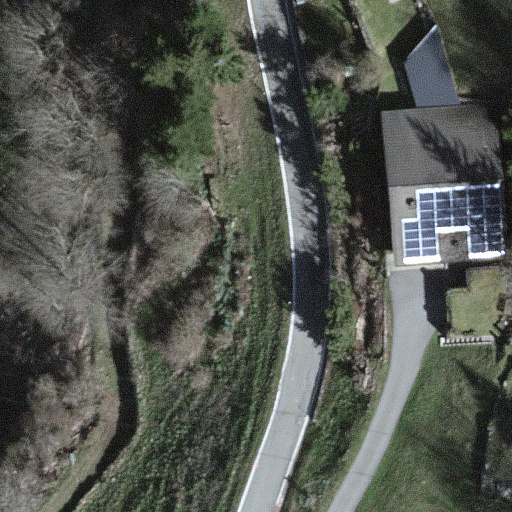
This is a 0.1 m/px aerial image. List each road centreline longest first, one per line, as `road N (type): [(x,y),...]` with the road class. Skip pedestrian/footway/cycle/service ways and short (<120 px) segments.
road 1 (unclassified): [(266,0),(299,173),(309,311),(298,383),(257,511)]
road 2 (track): [(346,511),(404,393),(428,303)]
